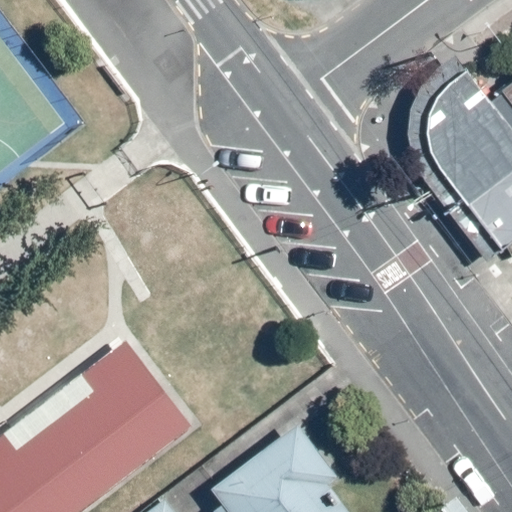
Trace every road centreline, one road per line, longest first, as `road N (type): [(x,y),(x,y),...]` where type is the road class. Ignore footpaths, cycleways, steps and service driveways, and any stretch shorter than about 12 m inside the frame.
road 1 (unclassified): [(511,417),(285,105)]
road 2 (residential): [(424,0),(285,105)]
road 3 (unclassified): [(285,105),(203,0)]
